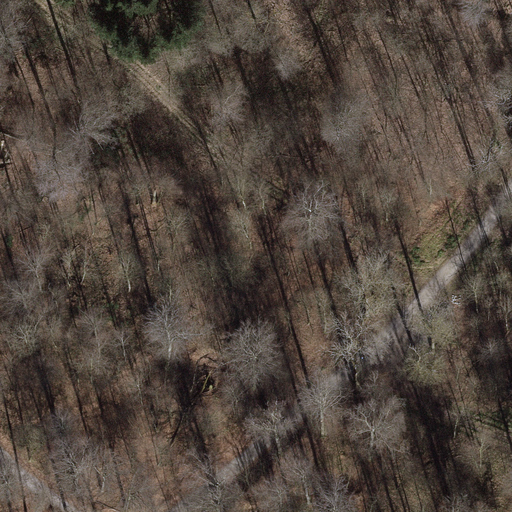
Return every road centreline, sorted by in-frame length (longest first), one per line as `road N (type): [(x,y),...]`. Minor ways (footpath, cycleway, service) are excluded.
road 1 (track): [(511,192),(397,324),(177,511)]
road 2 (track): [(363,355),(429,404),(511,434)]
